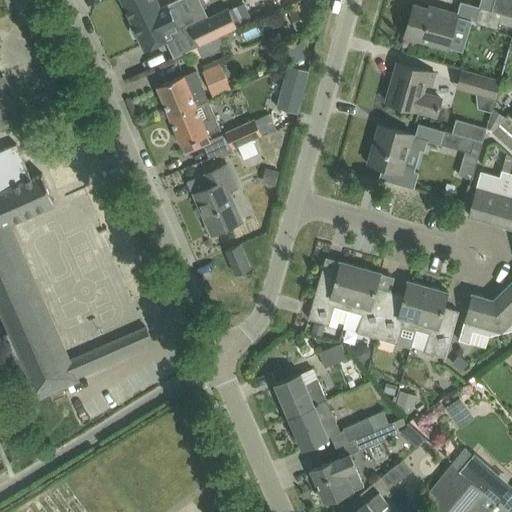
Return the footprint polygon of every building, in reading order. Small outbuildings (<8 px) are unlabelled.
[(122,0),(133,22),(162,9),(161,5),(158,0),(122,0)] [(133,23),(130,26),(135,36),(139,36),(145,49),(166,39),(187,30),(183,19),(187,18),(178,0),(172,0),(161,5),(162,9),(133,22),(133,23)] [(273,0),(277,8),(294,0),(273,0)] [(511,0),(490,0),(488,7),(511,13),(511,0)] [(202,43),(222,34),(241,25),(232,4),(193,23),(202,43)] [(405,34),(448,47),(458,13),(438,7),(437,10),(414,4),(405,34)] [(476,22),(497,28),(502,12),(480,6),(476,22)] [(297,27),(305,24),(299,11),(292,14),(297,27)] [(222,34),(202,43),(200,44),(206,56),(227,46),(222,34)] [(385,94),(437,109),(442,89),(431,86),(437,66),(397,55),(385,94)] [(277,107),(297,112),(298,112),(309,71),(307,70),(287,65),(277,107)] [(459,82),(486,89),(489,76),(463,68),(459,82)] [(197,70),(157,85),(170,115),(196,104),(191,90),(203,85),(197,70)] [(0,129),(20,121),(0,74),(0,129)] [(208,99),(196,104),(170,115),(182,144),(186,152),(211,142),(208,133),(220,128),(208,99)] [(493,107),(486,127),(492,130),(507,117),(493,107)] [(457,119),(453,132),(483,141),(486,127),(457,119)] [(226,132),(233,147),(261,135),(255,120),(226,132)] [(380,124),(369,162),(382,166),(379,177),(415,187),(419,171),(407,168),(413,147),(425,150),(428,138),(413,134),(413,133),(380,124)] [(465,150),(458,174),(472,178),(483,141),(453,132),(444,130),(440,143),(465,150)] [(1,334),(20,377),(29,373),(39,396),(77,379),(76,376),(153,342),(146,326),(69,360),(9,222),(55,202),(42,173),(32,177),(17,143),(0,150),(0,311),(2,311),(10,330),(1,334)] [(190,179),(212,232),(242,219),(230,190),(237,187),(227,163),(190,179)] [(282,169),(267,166),(264,181),(278,184),(282,169)] [(478,217),(494,221),(507,171),(502,169),(500,175),(481,170),(468,214),(470,214),(470,212),(479,214),(478,217)] [(511,172),(507,171),(494,221),(509,226),(510,223),(511,223),(511,172)] [(443,195),(451,197),(455,185),(447,183),(443,195)] [(226,249),(236,274),(251,267),(240,243),(226,249)] [(335,305),(348,309),(361,266),(340,260),(335,280),(321,276),(309,318),(330,324),(335,305)] [(361,266),(348,309),(343,327),(377,337),(389,295),(375,291),(381,272),(361,266)] [(411,347),(416,328),(428,286),(408,280),(403,299),(389,295),(377,337),(411,347)] [(495,300),(494,300),(502,332),(511,329),(511,286),(509,284),(498,295),(499,297),(496,301),(495,300)] [(428,286),(416,328),(430,332),(427,344),(430,345),(428,352),(446,357),(458,315),(443,311),(449,291),(428,286)] [(502,332),(494,300),(493,300),(493,302),(488,300),(488,298),(472,293),(459,339),(470,342),(473,331),(489,335),(502,332)] [(314,322),(311,332),(323,335),(325,325),(314,322)] [(320,351),(326,366),(349,357),(344,345),(341,342),(320,351)] [(356,350),(356,355),(359,359),(365,360),(371,355),(371,349),(367,345),(362,345),(356,350)] [(468,362),(459,354),(452,362),(462,370),(468,362)] [(275,383),(289,416),(324,401),(323,400),(327,399),(318,379),(306,384),(301,372),(275,383)] [(382,389),(393,393),(394,383),(384,381),(382,389)] [(395,403),(412,408),(416,394),(399,389),(395,403)] [(443,406),(453,420),(468,410),(458,396),(443,406)] [(328,436),(333,447),(392,421),(391,419),(372,428),(366,415),(340,426),(341,428),(337,430),(324,401),(289,416),(302,447),(328,436)] [(333,447),(337,457),(350,452),(396,431),(392,421),(333,447)] [(408,423),(400,432),(404,436),(410,436),(415,429),(408,423)] [(350,452),(337,457),(311,469),(325,501),(364,484),(350,452)] [(475,452),(459,470),(484,491),(498,503),(499,501),(508,491),(490,475),(494,470),(495,469),(475,452)] [(382,477),(391,487),(411,471),(403,460),(382,477)] [(452,464),(425,496),(443,511),(466,511),(484,491),(459,470),(452,464)] [(379,511),(390,504),(380,492),(356,511),(379,511)]
